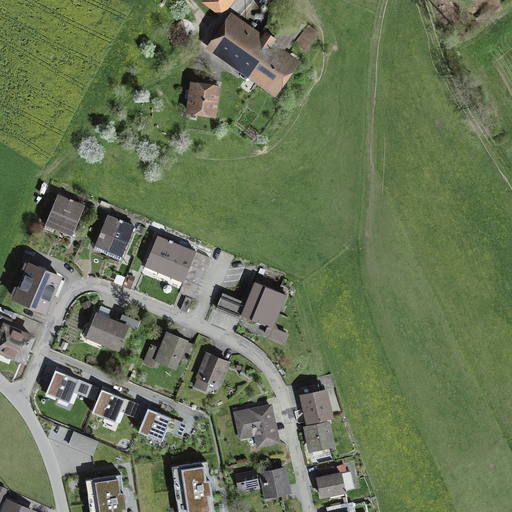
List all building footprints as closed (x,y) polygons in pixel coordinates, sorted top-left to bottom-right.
[(201,0),(221,15),(231,0),(201,0)] [(229,10),(205,44),(273,94),(298,59),(273,41),(276,37),(264,28),(260,33),(229,10)] [(309,26),(298,41),(306,47),(317,32),(309,26)] [(189,80),(185,112),(215,116),(219,84),(189,80)] [(58,230),(71,199),(57,193),(43,224),(58,230)] [(71,199),(58,230),(71,236),(84,205),(71,199)] [(107,253),(121,220),(107,214),(93,247),(107,253)] [(121,220),(107,253),(121,259),(135,226),(121,220)] [(158,271),(171,240),(157,234),(145,265),(158,271)] [(171,240),(158,271),(171,276),(183,245),(171,240)] [(197,253),(180,291),(180,293),(185,295),(180,308),(188,312),(210,258),(197,253)] [(25,261),(11,299),(45,312),(60,274),(25,261)] [(252,279),(245,296),(278,310),(285,293),(252,279)] [(215,305),(238,315),(243,301),(221,292),(215,305)] [(270,328),(278,310),(245,296),(243,301),(238,315),(270,328)] [(101,347),(104,339),(112,320),(105,317),(107,311),(100,308),(86,340),(101,347)] [(119,323),(112,320),(104,339),(119,346),(128,326),(136,330),(140,321),(123,314),(119,323)] [(2,320),(0,324),(0,353),(23,363),(35,334),(2,320)] [(152,358),(175,368),(188,339),(164,329),(152,358)] [(229,361),(205,351),(194,376),(219,386),(229,361)] [(75,380),(55,372),(47,393),(67,400),(75,380)] [(324,386),(297,393),(305,422),(332,415),(324,386)] [(125,398),(101,389),(92,413),(115,422),(125,398)] [(232,411),(238,438),(253,435),(256,448),(281,442),(272,402),(232,411)] [(185,425),(148,409),(139,431),(163,441),(168,429),(181,435),(185,425)] [(330,419),(302,425),(308,451),(336,445),(330,419)] [(74,432),(69,445),(92,454),(97,441),(74,432)] [(204,464),(174,468),(180,511),(192,511),(211,509),(204,464)] [(291,491),(285,465),(257,472),(261,487),(264,498),(291,491)] [(256,468),(233,473),(238,493),(261,487),(257,472),(256,468)] [(338,469),(314,476),(320,497),(344,491),(338,469)] [(126,511),(121,476),(87,480),(91,511),(126,511)] [(4,498),(0,507),(0,511),(33,511),(35,510),(4,498)] [(351,501),(351,511),(368,510),(367,501),(351,501)]
